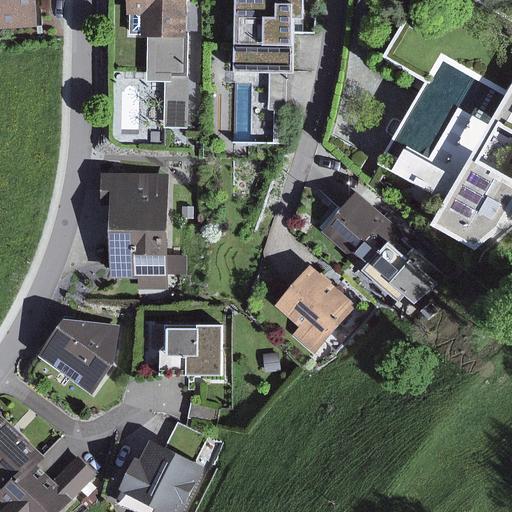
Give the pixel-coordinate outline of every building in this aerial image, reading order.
[(0,0),(0,24),(45,25),(45,0),(0,0)] [(133,0),(134,8),(152,8),(151,32),(154,32),(194,33),(193,6),(197,6),(196,0),(133,0)] [(306,0),(242,0),(242,14),(243,14),(241,66),(299,67),(301,18),(306,18),(306,0)] [(511,11),(492,0),(419,0),(387,55),(431,82),(382,165),(450,205),(438,225),(483,251),(511,222),(511,11)] [(194,33),(154,32),(154,79),(171,79),(171,127),(193,127),(194,33)] [(172,230),(171,170),(109,171),(109,188),(116,188),(117,230),(172,230)] [(364,190),(327,230),(356,256),(379,232),(393,245),(397,241),(400,244),(408,235),(411,233),(364,190)] [(172,230),(117,230),(117,277),(144,277),(144,287),(174,287),(174,270),(192,269),(192,252),(172,252),(172,230)] [(372,243),(364,253),(376,264),(371,269),(406,300),(412,293),(422,302),(453,274),(408,235),(400,244),(397,241),(393,245),(385,254),(372,243)] [(286,299),(311,321),(300,334),(328,358),(343,341),(342,340),(368,311),(316,265),(286,299)] [(73,318),(73,326),(69,323),(46,354),(101,395),(124,364),(126,321),(73,318)] [(175,372),(225,373),(226,325),(176,325),(149,324),(148,347),(175,349),(175,372)] [(10,413),(0,423),(0,488),(5,494),(40,459),(48,452),(10,413)] [(126,485),(159,499),(153,511),(189,511),(214,454),(187,443),(186,446),(153,432),(145,453),(140,451),(126,485)] [(60,479),(40,459),(5,494),(14,503),(8,510),(10,511),(61,511),(102,472),(84,455),(60,479)]
